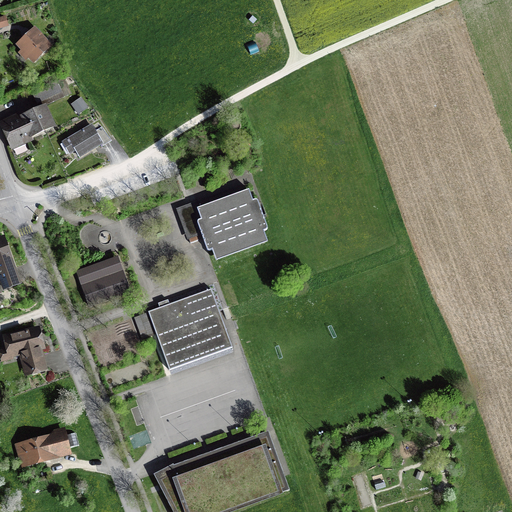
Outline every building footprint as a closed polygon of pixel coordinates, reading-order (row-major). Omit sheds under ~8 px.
[(6,15),(0,17),(0,28),(9,26),(6,15)] [(53,45),(35,26),(15,45),(21,50),(18,52),(26,61),(29,59),(34,64),(53,45)] [(69,84),(72,84),(74,82),(74,79),(72,76),(68,76),(66,79),(66,82),(69,84)] [(63,92),(41,102),(43,106),(46,104),(47,105),(71,94),(64,78),(57,81),(63,92)] [(57,80),(31,91),(36,104),(41,102),(63,92),(57,81),(57,80)] [(89,108),(81,97),(71,104),(78,115),(89,108)] [(33,139),(57,127),(47,105),(46,104),(43,106),(19,117),(18,114),(0,121),(0,126),(11,151),(34,141),(33,139)] [(75,152),(79,159),(101,146),(102,147),(111,141),(102,127),(96,130),(92,124),(61,142),(69,155),(75,152)] [(206,249),(207,250),(209,251),(212,250),(216,261),(268,242),(264,231),(267,230),(267,229),(267,227),(258,202),(257,201),(256,200),(253,201),(249,190),(203,207),(197,209),(201,220),(198,221),(197,222),(197,224),(202,236),(206,249)] [(188,240),(202,236),(197,224),(197,222),(198,221),(201,220),(197,209),(203,207),(200,200),(176,209),(188,240)] [(3,291),(22,285),(4,235),(0,236),(0,287),(2,287),(3,291)] [(121,264),(118,256),(76,271),(89,307),(131,292),(121,264)] [(169,371),(233,348),(211,289),(170,304),(168,300),(162,302),(158,303),(160,307),(148,312),(134,318),(142,340),(156,335),(169,371)] [(19,356),(24,377),(48,371),(43,350),(46,350),(40,326),(2,335),(5,348),(0,349),(0,357),(1,362),(14,359),(13,358),(19,356)] [(15,444),(21,469),(73,455),(65,427),(49,432),(50,435),(15,444)] [(173,465),(154,475),(172,511),(236,511),(283,495),(283,493),(290,491),(268,432),(174,466),(173,465)] [(422,481),(424,474),(418,472),(415,478),(422,481)]
